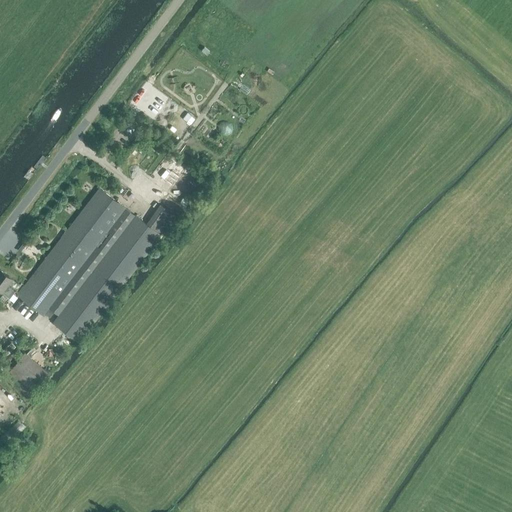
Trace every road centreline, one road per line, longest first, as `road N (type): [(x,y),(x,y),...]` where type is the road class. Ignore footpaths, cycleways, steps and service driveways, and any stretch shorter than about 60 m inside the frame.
road 1 (unclassified): [(0,235),(178,0)]
road 2 (unknown): [(68,145),(136,195),(186,141)]
